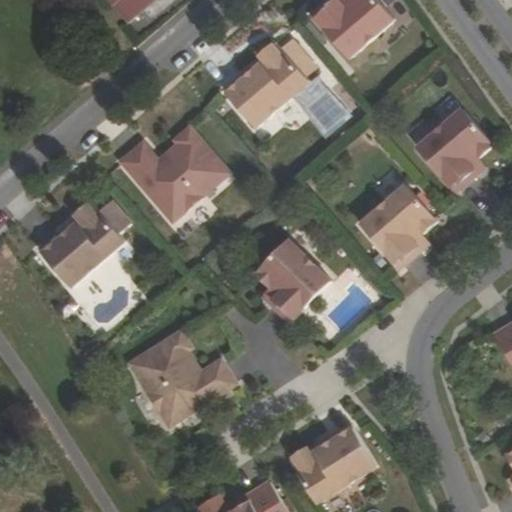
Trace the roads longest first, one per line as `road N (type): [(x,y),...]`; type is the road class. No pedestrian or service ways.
road 1 (residential): [(511,254),(439,311),(419,352),(426,415),(463,511)]
road 2 (residential): [(0,196),(224,0)]
